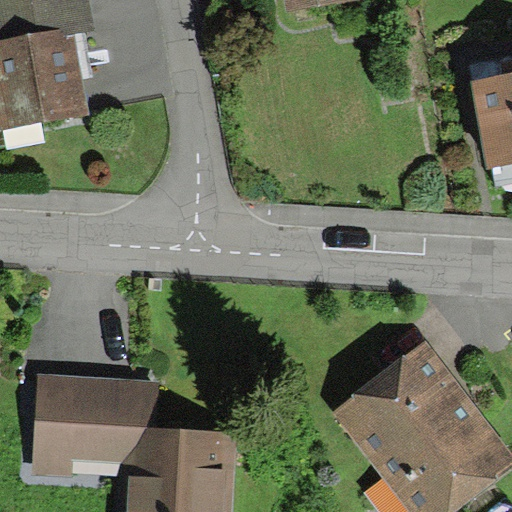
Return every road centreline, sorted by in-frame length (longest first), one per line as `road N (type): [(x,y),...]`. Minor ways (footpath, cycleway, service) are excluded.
road 1 (residential): [(511,270),(205,251)]
road 2 (residential): [(205,251),(164,0)]
road 3 (residential): [(205,251),(0,238)]
